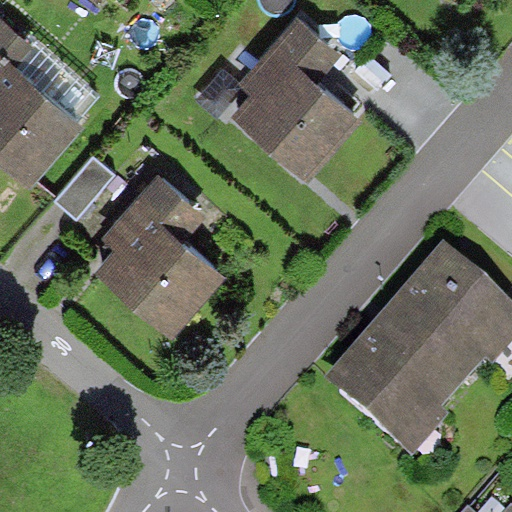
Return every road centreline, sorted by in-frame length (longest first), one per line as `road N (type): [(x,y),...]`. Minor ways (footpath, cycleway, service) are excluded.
road 1 (residential): [(185,469),(511,83)]
road 2 (unclassified): [(185,469),(129,406),(0,294)]
